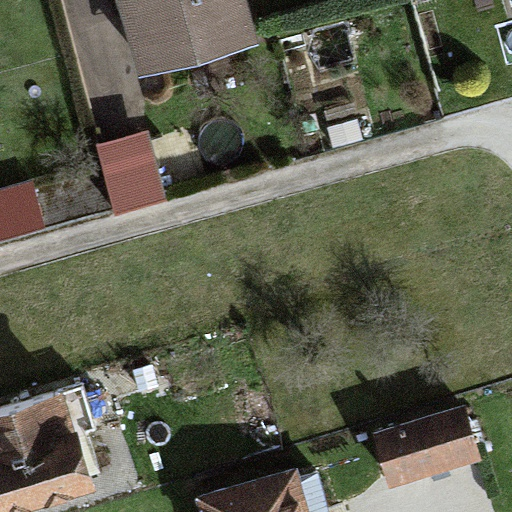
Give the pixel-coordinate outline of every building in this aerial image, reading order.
[(239,0),(131,0),(125,2),(141,59),(248,30),(239,0)] [(138,134),(97,146),(113,207),(154,196),(138,134)] [(27,186),(0,193),(0,231),(37,221),(27,186)] [(98,423),(85,380),(0,405),(0,500),(87,474),(74,431),(98,423)] [(463,405),(375,432),(389,475),(476,448),(463,405)] [(292,466),(199,493),(204,511),(326,511),(314,468),(294,474),(292,466)]
